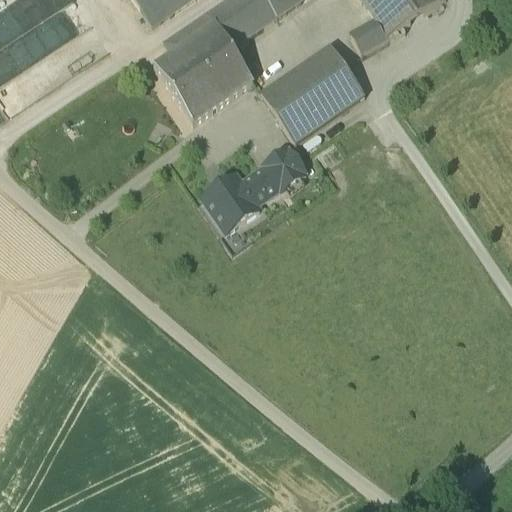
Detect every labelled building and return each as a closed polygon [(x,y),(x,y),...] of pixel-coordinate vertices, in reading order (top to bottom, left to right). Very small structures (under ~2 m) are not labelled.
[(129,0),(152,33),(201,0),(129,0)] [(208,19),(231,55),(236,52),(312,0),(236,0),(213,16),(208,19)] [(357,0),(375,27),(388,46),(388,45),(446,7),(441,0),(357,0)] [(8,10),(0,14),(0,55),(35,33),(26,19),(17,24),(8,10)] [(153,74),(193,131),(253,90),(231,55),(208,19),(164,49),(172,61),(153,74)] [(388,46),(375,27),(350,41),(361,62),(389,47),(388,45),(388,46)] [(282,87),(317,137),(364,104),(331,54),(283,87),(283,86),(282,87)] [(261,101),(295,152),(317,137),(282,87),(261,101)] [(263,176),(242,191),(257,213),(278,199),(279,200),(306,182),(289,156),(262,175),(263,176)] [(260,217),(257,213),(242,191),(236,183),(202,206),(226,241),(260,217)]
